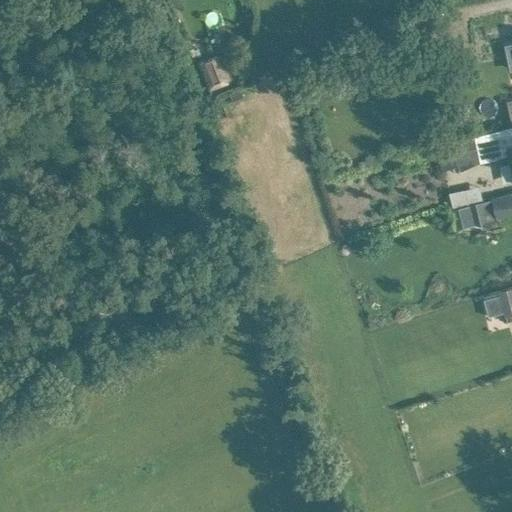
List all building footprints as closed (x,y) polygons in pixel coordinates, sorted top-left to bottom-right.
[(415,36),(398,40),(402,58),(419,54),(415,36)] [(217,56),(216,54),(196,62),(208,92),(228,84),(227,81),(217,56)] [(478,126),(469,119),(466,123),(458,117),(453,124),(469,137),(478,126)] [(511,127),(475,136),(475,138),(453,143),(455,152),(477,147),(480,163),(501,158),(501,157),(511,154),(511,127)] [(511,193),(493,198),(494,200),(477,204),(483,229),(501,224),(500,220),(511,216),(511,193)] [(468,206),(452,210),(457,229),(473,225),(468,206)] [(501,296),(485,300),(489,316),(506,312),(505,309),(511,306),(511,289),(500,292),(501,296)]
